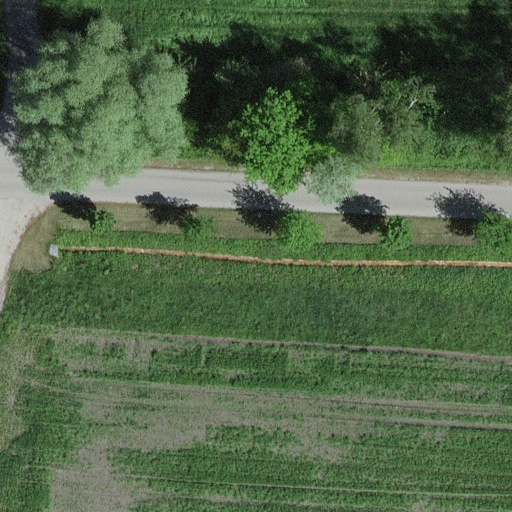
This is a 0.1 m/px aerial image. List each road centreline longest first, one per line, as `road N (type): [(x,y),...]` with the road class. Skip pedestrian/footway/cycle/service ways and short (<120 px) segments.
road 1 (unclassified): [(0,168),(511,190)]
road 2 (track): [(17,0),(24,62),(0,278)]
